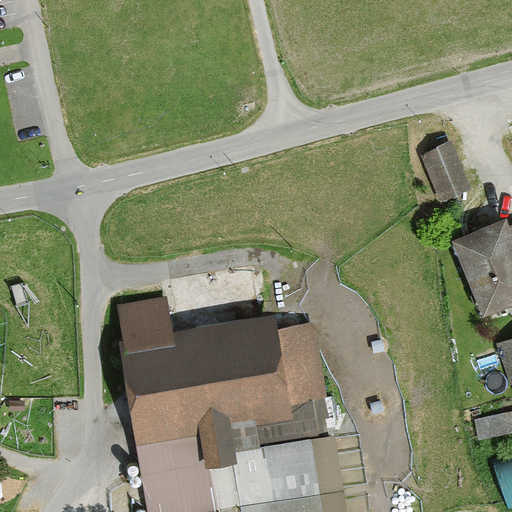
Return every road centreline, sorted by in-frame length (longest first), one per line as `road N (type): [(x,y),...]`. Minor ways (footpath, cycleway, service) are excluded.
road 1 (track): [(34,0),(80,187),(107,391),(34,511)]
road 2 (tertiary): [(0,199),(80,187),(511,75)]
road 3 (track): [(254,0),(287,136)]
